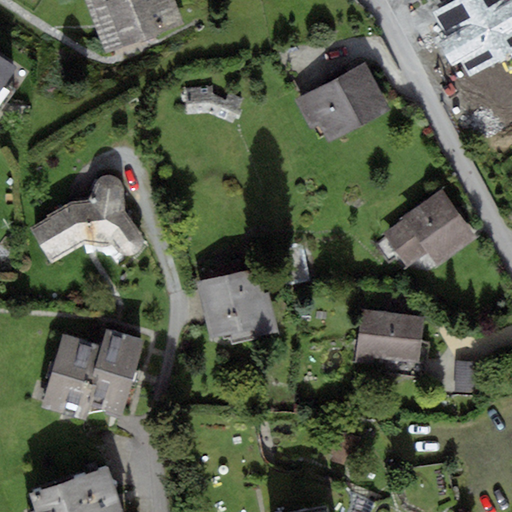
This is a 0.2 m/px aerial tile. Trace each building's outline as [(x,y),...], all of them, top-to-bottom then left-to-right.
[(176,0),(85,0),(112,66),(190,35),(176,0)] [(511,0),(438,0),(472,61),(511,38),(511,0)] [(0,81),(15,59),(0,48),(0,81)] [(369,64),(300,100),(327,152),(396,116),(369,64)] [(83,200),(36,232),(56,265),(89,244),(113,247),(120,255),(125,257),(132,257),(140,256),(146,247),(146,240),(142,231),(129,213),(129,193),(126,184),(118,177),(109,177),(103,181),(100,186),(98,197),(83,200)] [(444,193),(386,237),(422,285),(480,241),(444,193)] [(266,268),(200,285),(220,363),(286,346),(266,268)] [(427,316),(361,310),(357,364),(422,369),(427,316)] [(104,348),(68,338),(48,407),(91,420),(95,408),(126,417),(146,346),(108,335),(104,348)] [(125,511),(110,468),(35,495),(41,511),(125,511)]
